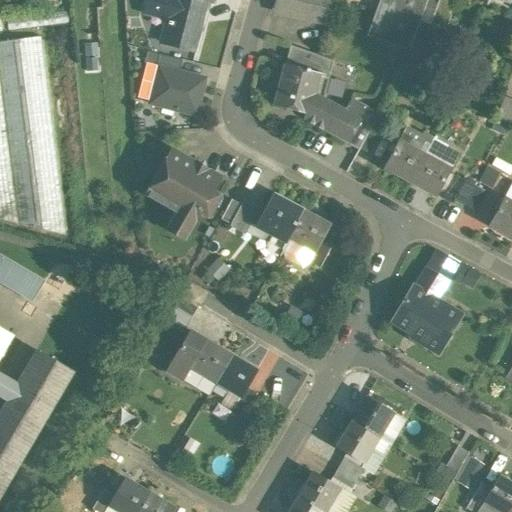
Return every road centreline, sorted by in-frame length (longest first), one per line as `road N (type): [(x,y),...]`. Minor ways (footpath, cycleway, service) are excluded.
road 1 (residential): [(397,221),(238,131),(230,105),(257,0)]
road 2 (residential): [(344,345),(511,443)]
road 3 (residential): [(248,511),(344,345)]
road 4 (residential): [(344,345),(397,221)]
road 5 (residential): [(511,283),(397,221)]
